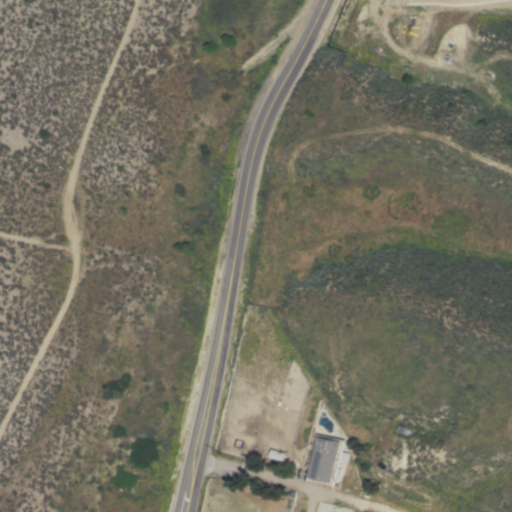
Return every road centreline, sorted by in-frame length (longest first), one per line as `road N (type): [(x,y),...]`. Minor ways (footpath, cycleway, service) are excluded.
road 1 (secondary): [(184,511),(250,153),(322,0)]
road 2 (track): [(136,0),(65,175),(70,267),(0,424)]
road 3 (residential): [(196,461),(390,511)]
